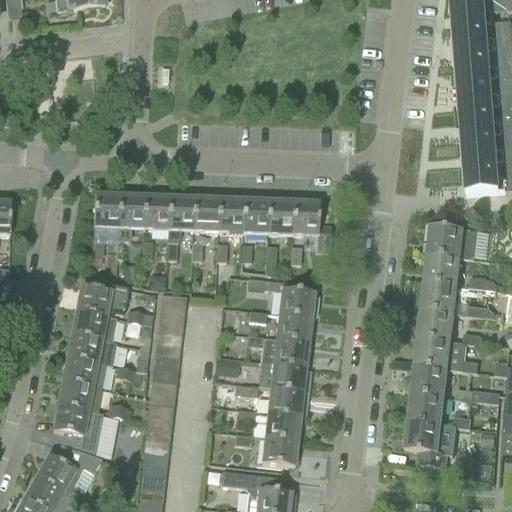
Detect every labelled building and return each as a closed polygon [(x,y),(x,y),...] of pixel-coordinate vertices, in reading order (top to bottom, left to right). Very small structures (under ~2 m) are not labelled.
[(3,0),(7,24),(21,22),(17,0),(3,0)] [(101,0),(65,0),(66,4),(54,5),(55,18),(103,12),(101,0)] [(511,0),(450,0),(451,3),(450,3),(452,32),(491,29),(490,18),(511,16),(511,0)] [(491,29),(452,32),(454,60),(511,55),(511,54),(510,27),(491,29)] [(511,55),(454,60),(456,88),(511,83),(511,55)] [(511,83),(456,88),(458,116),(511,111),(511,83)] [(511,111),(458,116),(461,144),(511,139),(511,111)] [(511,139),(461,144),(463,172),(511,168),(511,139)] [(511,168),(463,172),(465,200),(498,198),(511,196),(511,168)] [(117,247),(119,201),(93,200),(92,233),(117,234),(116,247),(117,247)] [(119,201),(117,247),(126,247),(129,245),(129,237),(127,235),(142,235),(143,202),(119,201)] [(143,202),(142,235),(150,236),(166,236),(167,236),(168,203),(143,202)] [(166,244),(165,265),(175,266),(176,249),(177,249),(177,246),(179,245),(179,238),(178,237),(192,237),(193,204),(168,203),(167,236),(166,236),(166,244)] [(193,204),(192,237),(216,238),(218,205),(193,204)] [(218,205),(216,238),(241,239),(243,206),(218,205)] [(243,206),(241,239),(266,240),(267,207),(243,206)] [(267,207),(266,240),(291,241),(292,208),(267,207)] [(9,208),(0,208),(0,241),(8,241),(9,208)] [(292,208),(291,241),(301,241),(301,237),(315,237),(315,256),(329,257),(330,232),(317,232),(318,209),(292,208)] [(429,232),(426,260),(459,264),(459,263),(473,265),(476,237),(429,232)] [(101,246),(91,246),(91,262),(101,263),(101,246)] [(150,265),(151,248),(141,247),(140,264),(150,265)] [(200,267),(200,250),(190,249),(190,267),(200,267)] [(225,268),(225,251),(216,250),(215,268),(225,268)] [(249,269),(250,251),(240,251),(239,268),(249,269)] [(274,270),(275,253),(265,252),(264,269),(273,270),(274,270)] [(299,270),(300,254),(289,253),(289,270),(299,270)] [(426,260),(423,288),(456,292),(459,264),(426,260)] [(264,269),(264,281),(272,282),(273,270),(264,269)] [(137,288),(138,271),(123,271),(122,288),(137,288)] [(485,285),(469,284),(467,293),(484,295),(485,285)] [(264,287),(263,296),(280,298),(277,321),(310,325),(312,325),(315,323),(316,313),(314,310),(312,310),(312,303),(313,300),(280,296),(281,289),(264,287)] [(456,292),(423,288),(420,288),(418,290),(416,300),(419,303),(421,303),(420,316),(452,320),(456,292)] [(80,293),(75,317),(115,325),(114,326),(120,327),(121,321),(126,296),(107,292),(106,298),(80,293)] [(159,314),(184,317),(185,303),(160,302),(159,314)] [(482,313),(466,311),(464,321),(481,323),(495,325),(495,321),(488,314),(482,313)] [(159,314),(158,326),(182,329),(184,317),(159,314)] [(452,320),(420,316),(416,344),(449,348),(452,320)] [(75,317),(71,341),(110,349),(114,326),(115,325),(75,317)] [(126,317),(124,327),(150,332),(152,322),(126,317)] [(264,329),(265,319),(248,317),(247,327),(264,329)] [(277,321),(274,345),(274,346),(307,349),(310,325),(277,321)] [(158,326),(156,338),(181,341),(182,329),(158,326)] [(181,341),(156,338),(155,350),(180,353),(181,341)] [(462,339),(461,349),(465,350),(465,349),(478,351),(479,341),(462,339)] [(71,341),(66,365),(104,372),(110,373),(114,351),(110,350),(110,349),(71,341)] [(274,346),(274,345),(243,342),(242,352),(261,354),(259,369),(271,370),(304,374),(307,349),(274,346)] [(449,348),(416,344),(413,372),(446,376),(475,379),(476,369),(463,367),(465,350),(461,349),(449,348)] [(180,353),(155,350),(154,362),(178,365),(180,353)] [(178,365),(154,362),(152,374),(177,377),(178,365)] [(104,372),(66,365),(62,388),(100,395),(104,372)] [(145,379),(146,366),(136,365),(134,378),(145,379)] [(214,366),(213,379),(237,382),(238,368),(214,366)] [(507,369),(495,367),(493,381),(506,382),(507,369)] [(259,369),(258,378),(270,380),(269,395),(301,399),(307,399),(309,385),(303,384),(304,377),(304,374),(271,370),(259,369)] [(446,376),(413,372),(410,400),(443,404),(446,376)] [(113,384),(131,388),(133,376),(115,373),(113,384)] [(152,374),(151,386),(176,389),(177,377),(152,374)] [(151,386),(149,398),(174,401),(176,389),(151,386)] [(62,388),(57,412),(101,420),(102,419),(95,418),(100,395),(62,388)] [(240,392),(239,402),(255,404),(256,394),(240,392)] [(471,407),(472,396),(455,394),(454,404),(471,407)] [(266,420),(298,423),(302,424),(304,422),(306,411),(304,409),(300,408),(301,399),(269,395),(266,420)] [(511,397),(504,397),(504,408),(502,437),(511,438),(511,397)] [(174,401),(149,398),(148,410),(173,413),(174,401)] [(404,400),(403,415),(408,415),(407,424),(407,427),(439,431),(443,404),(410,400),(410,401),(404,400)] [(128,426),(131,416),(126,415),(126,414),(109,410),(106,421),(128,426)] [(148,410),(147,422),(171,425),(173,413),(148,410)] [(101,420),(57,412),(53,436),(62,438),(59,452),(93,463),(101,420)] [(253,428),(254,418),(237,416),(236,426),(253,428)] [(266,420),(263,444),(296,448),(298,423),(266,420)] [(147,422),(145,434),(170,437),(171,425),(147,422)] [(467,434),(468,424),(452,422),(451,432),(467,434)] [(407,427),(403,456),(417,457),(416,471),(423,472),(441,474),(444,474),(445,459),(453,460),(457,433),(451,432),(439,431),(407,427)] [(170,437),(145,434),(144,446),(169,449),(170,437)] [(480,437),(479,450),(493,451),(494,439),(480,437)] [(249,452),(251,443),(234,441),(233,450),(249,452)] [(296,448),(263,444),(260,470),(293,473),(296,448)] [(144,446),(142,458),(167,461),(169,449),(144,446)] [(167,461),(142,458),(141,470),(166,473),(167,461)] [(72,494),(79,481),(48,463),(35,485),(70,504),(72,506),(77,497),(72,494)] [(141,470),(140,482),(165,485),(166,473),(141,470)] [(221,478),(219,492),(244,494),(247,498),(252,504),(256,505),(255,511),(292,511),(291,510),(289,510),(290,499),(277,498),(278,485),(221,478)] [(165,485),(140,482),(138,494),(163,497),(165,485)] [(35,485),(24,506),(34,511),(65,511),(70,504),(35,485)] [(163,497),(138,494),(137,506),(162,509),(163,497)] [(86,503),(84,511),(106,511),(107,507),(86,503)]
